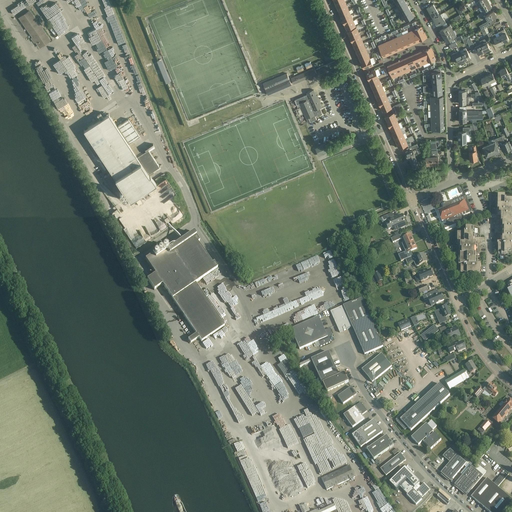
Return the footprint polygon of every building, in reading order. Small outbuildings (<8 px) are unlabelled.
[(347,5),(344,0),(342,0),(336,3),(338,8),(347,5)] [(492,7),(490,4),(491,4),(489,1),(480,6),(482,10),(483,9),(484,11),(485,11),(488,9),(488,10),(490,9),(489,8),(492,7)] [(399,12),(408,7),(406,2),(396,7),(399,12)] [(433,4),(427,7),(430,13),(437,9),(433,4)] [(347,5),(338,8),(340,14),(349,10),(347,5)] [(408,7),(399,12),(401,11),(403,15),(401,17),(411,11),(408,7)] [(430,13),(433,18),(440,15),(437,9),(430,13)] [(351,15),(349,10),(340,14),(343,19),(351,15)] [(492,12),(487,15),(485,15),(488,21),(479,26),(481,30),(484,28),(496,22),(496,20),(494,17),(497,16),(495,13),(496,13),(494,10),(492,12)] [(50,40),(42,28),(43,27),(40,22),(38,23),(30,11),(19,18),(32,37),(31,38),(35,43),(36,42),(40,47),(50,40)] [(411,11),(401,17),(404,22),(414,16),(411,11)] [(440,15),(433,18),(436,24),(440,22),(442,25),(446,23),(444,20),(441,14),(440,15)] [(343,19),(345,24),(353,20),(351,15),(343,19)] [(353,20),(345,24),(347,29),(356,25),(353,20)] [(440,31),(444,37),(451,33),(453,31),(450,25),(440,31)] [(350,36),(359,33),(356,27),(348,31),(350,36)] [(414,30),(419,41),(426,38),(425,36),(426,36),(425,32),(424,33),(421,27),(414,30)] [(504,29),(498,32),(498,33),(500,35),(503,43),(509,40),(506,33),(505,33),(504,29)] [(408,33),(413,43),(419,41),(414,30),(408,33)] [(453,31),(451,33),(444,37),(447,42),(457,37),(453,31)] [(497,45),(503,43),(500,35),(498,33),(495,34),(492,35),(491,32),(487,34),(490,40),(494,38),(497,45)] [(353,42),(361,38),(359,33),(350,36),(353,42)] [(402,36),(407,46),(413,43),(408,33),(402,36)] [(396,38),(401,49),(407,46),(402,36),(396,38)] [(355,47),(363,43),(361,38),(353,42),(355,47)] [(390,41),(395,52),(401,49),(396,38),(390,41)] [(478,55),(484,52),(481,45),(477,46),(475,42),(473,43),(470,38),(467,40),(468,43),(471,49),(475,47),(478,55)] [(484,52),(487,50),(490,49),(487,42),(485,40),(483,41),(484,43),(481,45),(484,52)] [(384,44),(388,54),(395,52),(390,41),(384,44)] [(357,52),(366,48),(363,43),(355,47),(357,52)] [(378,46),(383,57),(388,54),(384,44),(378,46)] [(360,57),(368,54),(366,48),(357,52),(360,57)] [(463,49),(460,51),(461,54),(462,54),(465,61),(471,58),(466,48),(463,49)] [(424,51),(429,62),(435,59),(433,53),(434,53),(432,50),(431,50),(431,49),(424,51)] [(429,62),(424,51),(418,54),(422,65),(429,62)] [(459,64),(465,61),(462,54),(461,54),(460,51),(451,55),(454,61),(457,60),(459,64)] [(362,63),(370,59),(368,54),(360,57),(362,63)] [(422,65),(418,54),(412,57),(416,67),(422,65)] [(416,67),(412,57),(405,60),(410,70),(416,67)] [(163,59),(157,61),(166,83),(171,81),(163,59)] [(362,63),(364,68),(367,67),(369,66),(370,66),(373,65),(372,64),(373,64),(370,59),(362,63)] [(410,70),(405,60),(399,62),(404,73),(410,70)] [(393,65),(398,75),(404,73),(399,62),(393,65)] [(388,67),(392,78),(398,75),(393,65),(388,67)] [(509,73),(506,67),(500,70),(503,77),(505,76),(508,82),(511,80),(511,71),(511,72),(509,73)] [(315,68),(291,78),(294,85),(317,74),(315,68)] [(441,77),(441,72),(440,68),(436,69),(437,72),(431,72),(431,78),(441,77)] [(369,73),(367,74),(370,80),(378,76),(375,70),(372,71),(372,72),(369,73)] [(263,83),(266,89),(268,95),(291,85),(289,79),(286,73),(263,83)] [(493,74),(487,76),(490,83),(496,80),(493,74)] [(378,76),(370,80),(372,85),(380,81),(378,76)] [(481,79),(484,85),(487,84),(489,88),(492,86),(490,83),(487,76),(481,79)] [(380,81),(372,85),(374,90),(383,87),(380,81)] [(302,85),(286,92),(290,102),(306,95),(302,85)] [(383,87),(374,90),(376,96),(385,92),(383,87)] [(315,116),(322,113),(320,108),(322,107),(320,103),(321,103),(317,96),(314,90),(307,93),(308,95),(300,98),(296,100),(297,105),(301,103),(302,106),(301,107),(304,114),(305,114),(307,118),(309,117),(309,118),(311,122),(317,119),(315,116)] [(385,92),(376,96),(379,101),(387,97),(385,92)] [(387,97),(379,101),(381,106),(389,102),(387,97)] [(481,97),(480,97),(479,97),(479,103),(473,103),(473,106),(483,106),(484,106),(481,101),(483,100),(481,97)] [(389,102),(381,106),(383,111),(391,108),(392,111),(395,109),(394,106),(392,107),(389,102)] [(300,109),(295,110),(298,117),(298,116),(302,125),(306,123),(303,116),(300,109)] [(395,109),(392,111),(393,113),(385,116),(388,122),(396,118),(394,113),(396,112),(395,109)] [(138,197),(151,188),(156,184),(150,175),(150,176),(149,175),(151,174),(151,175),(154,173),(153,171),(159,166),(148,149),(137,157),(117,127),(109,114),(104,118),(100,112),(96,115),(100,120),(84,131),(92,143),(111,172),(104,177),(114,191),(120,187),(125,194),(130,202),(134,199),(139,206),(143,204),(138,197)] [(396,118),(388,122),(390,127),(399,124),(396,118)] [(128,119),(118,126),(129,143),(140,136),(128,119)] [(399,124),(390,127),(393,132),(401,129),(399,124)] [(459,131),(459,142),(467,142),(466,133),(470,133),(470,127),(463,128),(464,131),(459,131)] [(401,129),(393,132),(395,138),(403,134),(401,129)] [(403,134),(395,138),(397,143),(406,139),(403,134)] [(505,143),(502,136),(497,138),(499,144),(501,143),(503,147),(505,151),(511,148),(511,147),(509,141),(505,143)] [(499,144),(497,138),(494,139),(495,142),(489,144),(493,154),(500,151),(499,149),(497,146),(500,145),(501,148),(503,147),(501,143),(499,144)] [(406,139),(397,143),(399,148),(407,144),(409,147),(411,146),(410,143),(408,144),(406,139)] [(436,143),(431,144),(431,149),(432,151),(432,154),(432,156),(433,164),(439,164),(438,156),(437,156),(437,152),(434,152),(434,149),(437,148),(436,143)] [(324,144),(316,148),(319,156),(327,152),(324,144)] [(408,158),(410,158),(414,167),(419,165),(415,155),(421,152),(417,144),(411,146),(409,147),(407,148),(408,151),(405,152),(408,158)] [(487,156),(493,154),(489,144),(483,147),(482,145),(480,146),(482,152),(485,151),(487,156)] [(472,145),(473,151),(469,152),(471,161),(478,160),(477,151),(476,145),(472,145)] [(165,202),(177,195),(168,179),(160,184),(165,192),(161,194),(165,202)] [(511,222),(511,223),(511,221),(511,220),(511,200),(507,200),(507,199),(505,199),(505,195),(497,195),(497,216),(492,216),(492,218),(494,218),(494,224),(495,224),(495,233),(501,233),(501,243),(498,243),(498,245),(499,245),(498,255),(501,255),(501,256),(504,256),(508,256),(508,258),(511,258),(511,256),(511,255),(511,222)] [(443,208),(444,209),(438,211),(442,222),(445,221),(447,224),(443,225),(445,229),(459,224),(456,216),(466,212),(468,208),(466,204),(462,202),(452,206),(452,204),(450,203),(447,202),(445,203),(444,205),(443,208)] [(389,222),(386,223),(388,229),(398,225),(399,229),(406,226),(404,223),(405,222),(402,215),(398,217),(398,216),(388,221),(389,222)] [(475,239),(475,229),(466,229),(466,233),(464,233),(464,234),(456,234),(456,245),(459,245),(458,266),(460,266),(460,275),(464,275),(464,277),(480,277),(480,268),(481,268),(481,267),(481,265),(478,265),(478,255),(481,255),(481,247),(481,245),(481,244),(481,241),(485,241),(485,239),(475,239)] [(202,343),(225,327),(196,283),(218,269),(214,263),(212,265),(198,244),(200,242),(194,234),(176,246),(173,241),(146,260),(155,275),(147,280),(154,290),(163,285),(172,299),(196,335),(188,341),(191,345),(199,339),(202,343)] [(407,253),(409,258),(413,257),(411,252),(417,249),(411,234),(402,238),(403,242),(402,243),(402,244),(405,252),(407,253)] [(401,239),(399,235),(395,237),(391,239),(393,243),(394,245),(396,243),(395,242),(401,239)] [(363,251),(366,257),(371,255),(369,249),(363,251)] [(414,259),(413,257),(409,258),(405,260),(408,265),(414,262),(416,267),(417,267),(427,263),(424,255),(414,259)] [(418,275),(414,277),(417,283),(420,282),(420,283),(421,282),(433,277),(430,270),(426,272),(425,271),(418,274),(418,275)] [(426,285),(417,289),(420,294),(429,290),(426,285)] [(432,306),(436,304),(444,301),(441,294),(434,297),(432,293),(427,295),(429,299),(429,300),(432,306)] [(235,297),(227,302),(237,321),(244,317),(240,310),(242,310),(239,303),(238,303),(235,297)] [(340,333),(353,327),(365,355),(383,347),(382,343),(362,298),(331,312),(340,333)] [(313,316),(328,310),(326,307),(311,312),(313,316)] [(441,309),(435,313),(440,324),(447,321),(445,319),(451,316),(447,307),(441,309)] [(331,341),(333,340),(332,337),(333,335),(330,329),(325,331),(319,317),(291,330),(300,350),(318,342),(321,347),(323,346),(330,343),(331,341)] [(408,320),(398,324),(401,331),(411,327),(408,320)] [(434,326),(421,336),(425,342),(439,331),(434,326)] [(447,334),(450,341),(460,336),(457,328),(448,332),(445,327),(439,330),(442,336),(447,334)] [(246,332),(234,339),(238,347),(250,340),(246,332)] [(463,342),(455,346),(457,350),(458,353),(466,349),(463,342)] [(450,353),(457,350),(455,346),(454,343),(447,346),(450,353)] [(323,383),(327,392),(349,383),(345,374),(339,376),(329,352),(312,360),(322,384),(323,383)] [(362,370),(372,383),(392,367),(381,354),(362,370)] [(310,364),(310,362),(311,362),(310,360),(299,365),(299,366),(300,368),(310,364)] [(472,362),(466,366),(468,369),(465,371),(464,370),(457,375),(462,383),(469,378),(468,376),(477,370),(472,362)] [(491,383),(489,386),(488,385),(483,390),(490,396),(492,394),(495,397),(498,393),(495,390),(497,388),(491,383)] [(397,419),(396,420),(397,422),(405,430),(408,428),(411,431),(450,395),(440,384),(405,416),(404,417),(402,419),(400,417),(397,419)] [(344,404),(346,402),(357,395),(351,387),(341,395),(338,397),(344,404)] [(479,388),(473,394),(478,398),(483,391),(479,388)] [(511,401),(509,398),(495,415),(492,418),(499,424),(511,408),(511,401)] [(362,416),(367,412),(362,405),(363,405),(362,403),(361,404),(361,403),(344,416),(352,428),(364,419),(362,416)] [(374,421),(358,432),(352,436),(356,442),(378,427),(374,421)] [(431,450),(441,440),(435,433),(434,434),(433,432),(433,431),(433,430),(437,427),(432,421),(428,425),(427,424),(412,438),(419,445),(423,441),(431,450)] [(484,431),(490,424),(486,421),(480,427),(484,431)] [(265,434),(268,433),(270,439),(273,437),(272,434),(279,432),(276,425),(263,430),(265,434)] [(383,433),(378,427),(356,442),(361,448),(383,433)] [(390,449),(394,446),(391,441),(391,442),(390,440),(387,436),(367,450),(374,460),(389,449),(390,449)] [(337,455),(331,441),(321,446),(318,439),(313,441),(317,450),(313,452),(320,468),(338,460),(336,455),(337,455)] [(446,454),(443,457),(450,463),(441,473),(451,481),(466,463),(450,449),(446,454)] [(380,469),(386,476),(406,460),(400,453),(380,469)] [(355,478),(349,466),(321,479),(327,491),(355,478)] [(407,496),(416,505),(422,499),(423,500),(421,498),(430,490),(424,484),(421,487),(418,485),(419,484),(410,476),(414,472),(408,466),(390,484),(397,491),(400,488),(407,495),(407,496)] [(479,466),(475,469),(471,466),(455,485),(467,495),(483,476),(486,473),(479,466)] [(499,486),(504,479),(501,476),(495,483),(499,486)] [(511,499),(495,485),(487,478),(471,496),(479,503),(489,511),(504,511),(511,503),(511,499)] [(251,487),(254,496),(255,495),(261,510),(270,506),(266,495),(264,495),(260,484),(251,487)] [(442,511),(445,509),(436,501),(439,496),(435,493),(420,511),(442,511)]
